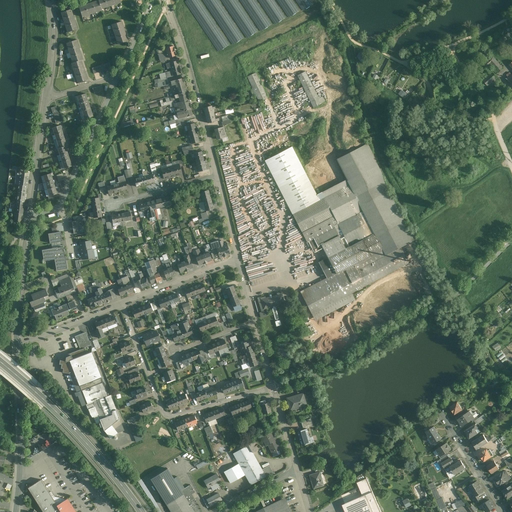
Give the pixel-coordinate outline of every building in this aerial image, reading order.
[(119,0),(97,0),(98,0),(79,7),(82,17),(101,11),(101,9),(121,3),(119,0)] [(71,9),(61,13),(67,32),(78,29),(71,9)] [(128,41),(121,21),(111,25),(118,44),(128,41)] [(318,22),(252,55),(253,58),(250,59),(249,56),(241,60),(246,71),(254,67),(252,64),(255,63),(257,66),(323,33),(318,22)] [(83,59),(77,40),(66,43),(72,63),(71,63),(77,83),(88,80),(82,60),(83,59)] [(173,46),(165,48),(167,52),(158,54),(159,60),(160,60),(165,58),(176,55),(173,46)] [(356,57),(362,62),(366,57),(361,52),(356,57)] [(499,64),(491,55),(489,57),(491,59),(484,64),(488,68),(491,65),(494,68),(499,64)] [(177,61),(166,64),(167,69),(171,68),(172,71),(176,70),(175,66),(179,66),(177,61)] [(110,62),(92,68),(94,74),(111,68),(110,62)] [(494,68),(492,69),(496,74),(498,72),(498,73),(503,68),(499,64),(494,68)] [(176,70),(172,71),(165,73),(159,74),(161,79),(166,78),(167,78),(181,74),(179,66),(175,66),(176,70)] [(492,71),(480,82),(488,91),(489,92),(501,81),(492,71)] [(268,98),(256,72),(247,76),(253,89),(250,90),(253,96),(255,94),(256,96),(254,96),(257,101),(258,101),(259,102),(268,98)] [(304,72),(297,75),(305,91),(313,87),(304,72)] [(182,78),(170,81),(172,86),(176,85),(176,87),(180,86),(180,84),(183,83),(182,78)] [(183,83),(180,84),(180,86),(176,87),(177,89),(173,90),(174,94),(178,93),(178,94),(186,92),(183,83)] [(318,98),(313,87),(305,91),(313,107),(321,103),(318,98)] [(178,94),(174,95),(170,96),(171,101),(167,102),(168,105),(174,103),(188,100),(186,92),(178,94)] [(86,93),(78,96),(80,104),(88,101),(86,93)] [(88,101),(80,104),(83,111),(91,108),(88,101)] [(189,102),(175,106),(177,113),(190,109),(189,102)] [(56,123),(61,121),(57,106),(51,107),(56,123)] [(211,106),(203,108),(206,115),(213,113),(212,109),(211,106)] [(91,108),(83,111),(85,119),(93,116),(91,108)] [(190,109),(177,113),(177,115),(178,119),(183,118),(192,115),(190,109)] [(213,113),(206,115),(208,123),(215,121),(214,117),(213,113)] [(224,125),(232,122),(229,115),(222,117),(224,125)] [(316,119),(261,147),(265,155),(320,127),(316,119)] [(24,168),(30,169),(36,124),(33,124),(30,123),(24,162),(24,167),(24,168)] [(194,123),(186,125),(187,126),(189,134),(197,132),(194,123)] [(53,127),(55,134),(64,132),(62,125),(53,127)] [(223,127),(215,129),(217,139),(226,137),(223,127)] [(55,134),(58,142),(66,139),(64,132),(55,134)] [(189,134),(191,144),(199,142),(197,132),(189,134)] [(58,142),(60,149),(68,146),(66,139),(58,142)] [(363,146),(336,159),(346,179),(356,198),(383,250),(398,242),(401,247),(412,241),(363,146)] [(58,150),(61,157),(70,154),(67,147),(58,150)] [(292,147),(265,161),(292,214),(319,200),(316,195),(292,147)] [(201,151),(194,153),(196,163),(204,161),(201,151)] [(61,157),(64,164),(72,161),(70,154),(61,157)] [(64,164),(66,171),(75,168),(72,161),(64,164)] [(204,161),(196,163),(199,171),(206,170),(204,161)] [(179,164),(173,166),(176,176),(182,174),(180,167),(179,164)] [(173,166),(167,168),(170,178),(176,176),(173,166)] [(161,169),(162,171),(164,179),(170,178),(167,168),(161,169)] [(43,177),(45,184),(54,181),(52,174),(43,177)] [(152,174),(143,176),(145,184),(154,182),(152,174)] [(29,177),(20,175),(19,185),(26,186),(27,186),(29,177)] [(143,176),(134,179),(136,187),(145,184),(143,176)] [(346,179),(316,195),(319,200),(292,214),(307,242),(308,242),(312,249),(321,245),(327,258),(328,257),(336,273),(327,278),(326,278),(303,290),(315,312),(409,263),(409,262),(408,260),(401,247),(398,242),(383,250),(356,198),(346,179)] [(45,184),(47,190),(56,188),(54,181),(45,184)] [(119,183),(116,184),(118,192),(127,189),(125,182),(119,183)] [(116,184),(106,187),(109,194),(118,192),(116,184)] [(26,186),(19,185),(16,203),(24,204),(26,189),(25,189),(26,186)] [(47,190),(50,197),(58,195),(56,188),(47,190)] [(208,190),(201,192),(203,202),(211,200),(208,190)] [(170,196),(154,200),(156,208),(172,204),(170,196)] [(99,198),(91,199),(92,208),(100,207),(99,199),(99,200),(99,198)] [(154,200),(145,203),(147,211),(147,210),(149,218),(155,216),(153,209),(156,208),(154,200)] [(211,200),(203,202),(206,211),(213,209),(211,200)] [(24,204),(16,203),(15,203),(15,205),(16,205),(15,209),(15,213),(22,214),(24,204)] [(100,207),(92,208),(94,218),(102,217),(100,207)] [(130,212),(121,214),(122,222),(131,220),(130,212)] [(22,214),(15,213),(14,222),(21,223),(22,214)] [(121,214),(111,215),(113,223),(122,222),(121,214)] [(70,221),(72,235),(87,233),(85,218),(70,221)] [(48,234),(49,243),(62,241),(61,232),(48,234)] [(90,241),(80,243),(81,252),(92,250),(90,241)] [(208,244),(203,246),(204,249),(202,250),(203,254),(202,254),(205,263),(208,262),(212,260),(208,252),(210,251),(208,244)] [(224,246),(217,249),(218,251),(220,257),(223,256),(226,255),(229,254),(230,254),(227,245),(224,246)] [(63,247),(42,250),(44,260),(56,258),(58,270),(67,269),(65,260),(64,260),(63,252),(64,252),(63,247)] [(93,249),(92,250),(81,252),(82,259),(94,257),(93,249)] [(198,249),(193,251),(195,257),(199,265),(203,264),(205,263),(202,254),(200,255),(198,249)] [(190,259),(188,254),(183,256),(185,261),(183,262),(187,270),(187,271),(189,270),(189,269),(193,268),(190,259)] [(172,264),(170,259),(166,261),(165,256),(163,257),(164,260),(170,277),(175,275),(173,272),(174,272),(174,270),(173,271),(171,265),(172,264)] [(327,258),(318,262),(326,278),(327,278),(336,273),(328,257),(327,258)] [(158,272),(157,273),(154,267),(156,266),(153,260),(149,262),(150,267),(157,282),(158,281),(162,280),(158,272)] [(170,277),(164,260),(162,261),(165,270),(163,270),(166,278),(170,277)] [(177,264),(180,273),(184,271),(187,270),(183,262),(182,262),(177,264)] [(157,282),(150,267),(149,267),(149,269),(148,269),(150,276),(148,276),(151,284),(155,283),(157,282)] [(77,288),(71,273),(68,274),(71,279),(74,289),(77,288)] [(68,274),(58,278),(60,284),(71,279),(68,274)] [(146,277),(144,278),(142,274),(136,276),(138,281),(137,281),(140,289),(149,285),(146,277)] [(128,276),(121,278),(124,286),(127,285),(126,282),(130,281),(128,276)] [(58,278),(50,280),(49,285),(52,283),(53,286),(60,284),(58,278)] [(71,279),(60,284),(61,286),(57,287),(58,289),(55,291),(56,294),(58,299),(66,296),(72,293),(71,291),(74,289),(71,279)] [(112,289),(108,290),(108,292),(103,294),(100,287),(102,287),(101,282),(98,283),(97,279),(94,281),(96,285),(103,303),(116,298),(114,290),(112,290),(112,289)] [(83,283),(76,286),(79,292),(85,290),(83,283)] [(130,283),(129,283),(129,284),(127,285),(124,286),(127,294),(134,291),(131,284),(130,283)] [(202,283),(193,286),(196,294),(205,290),(202,283)] [(103,303),(96,285),(89,288),(91,293),(95,291),(96,295),(97,295),(97,296),(88,300),(91,308),(103,303)] [(121,287),(119,288),(118,287),(117,287),(118,288),(117,289),(120,296),(127,294),(124,286),(121,287)] [(193,286),(184,290),(187,297),(196,294),(193,286)] [(233,286),(226,288),(229,297),(236,295),(233,286)] [(46,289),(31,295),(33,301),(30,302),(32,307),(33,307),(34,310),(35,310),(35,312),(46,308),(45,306),(44,303),(46,302),(44,297),(48,295),(46,289)] [(277,295),(264,299),(264,297),(261,298),(260,298),(263,309),(264,308),(283,303),(280,292),(277,293),(277,295)] [(72,293),(66,296),(68,302),(74,299),(72,293)] [(176,293),(167,296),(170,304),(179,300),(176,293)] [(236,295),(229,297),(233,306),(240,303),(236,295)] [(167,296),(158,300),(161,307),(170,304),(167,296)] [(263,309),(260,298),(261,298),(261,297),(257,298),(261,312),(259,313),(261,317),(267,316),(265,310),(264,308),(263,309)] [(68,303),(59,307),(58,305),(54,307),(54,306),(49,307),(51,310),(53,316),(55,315),(57,321),(61,319),(60,317),(69,314),(67,310),(71,309),(68,303)] [(150,303),(141,307),(144,314),(152,310),(150,303)] [(141,307),(132,310),(135,317),(144,314),(141,307)] [(113,316),(104,319),(107,327),(116,323),(113,316)] [(215,317),(206,320),(209,327),(218,324),(215,317)] [(104,319),(95,323),(97,330),(95,331),(98,338),(104,336),(101,329),(107,327),(104,319)] [(206,320),(198,324),(200,331),(209,327),(206,320)] [(193,334),(188,321),(178,325),(184,338),(193,334)] [(177,323),(178,325),(171,327),(173,333),(172,334),(173,337),(171,337),(172,340),(174,340),(175,341),(184,338),(178,325),(178,323),(177,323)] [(167,329),(162,332),(165,339),(170,337),(167,329)] [(156,331),(143,336),(146,345),(147,345),(160,340),(156,331)] [(86,332),(75,336),(76,340),(80,349),(84,348),(91,345),(89,341),(86,332)] [(235,336),(230,338),(233,346),(238,344),(235,336)] [(224,340),(215,343),(218,350),(227,346),(224,340)] [(129,341),(119,344),(122,352),(131,348),(129,341)] [(251,346),(249,347),(247,342),(244,343),(242,342),(241,342),(241,344),(240,344),(241,350),(244,349),(247,358),(255,355),(251,346)] [(215,343),(206,347),(209,353),(218,350),(215,343)] [(492,345),(495,351),(501,348),(499,343),(492,345)] [(162,346),(155,349),(158,358),(166,355),(162,346)] [(87,354),(84,348),(80,349),(67,354),(68,357),(66,357),(65,361),(60,360),(59,365),(61,365),(61,369),(63,369),(62,373),(69,374),(69,375),(74,376),(76,375),(82,390),(103,382),(91,352),(87,354)] [(198,349),(190,353),(192,360),(198,358),(199,359),(198,361),(199,364),(202,362),(202,361),(204,360),(202,356),(201,356),(199,351),(198,349)] [(203,349),(199,351),(201,356),(202,356),(204,360),(204,362),(207,361),(203,349)] [(190,353),(181,356),(183,363),(192,360),(190,353)] [(166,355),(158,358),(162,367),(165,366),(169,364),(166,355)] [(255,355),(247,358),(249,362),(250,367),(258,364),(255,355)] [(133,356),(124,359),(125,362),(122,363),(124,368),(135,363),(133,356)] [(167,371),(163,373),(166,382),(175,379),(171,370),(167,371)] [(137,372),(127,376),(130,383),(140,380),(137,372)] [(240,379),(231,382),(233,389),(243,386),(240,379)] [(103,382),(82,390),(83,394),(78,396),(82,406),(86,405),(108,396),(103,382)] [(231,382),(221,386),(224,393),(233,389),(231,382)] [(204,390),(202,385),(197,387),(199,392),(194,394),(197,401),(207,398),(207,397),(204,390)] [(214,386),(204,390),(207,397),(216,394),(214,386)] [(144,387),(134,391),(137,399),(147,395),(144,387)] [(185,394),(176,398),(178,405),(188,401),(185,394)] [(303,394),(287,398),(290,411),(306,406),(303,394)] [(108,396),(86,405),(90,414),(92,417),(94,417),(96,424),(101,422),(100,419),(112,414),(111,412),(116,410),(110,395),(108,396)] [(176,398),(166,401),(169,409),(178,405),(176,398)] [(249,400),(239,404),(242,411),(251,408),(249,400)] [(268,403),(266,403),(265,400),(260,402),(264,414),(271,412),(268,403)] [(150,402),(140,406),(144,413),(146,412),(153,409),(150,402)] [(463,411),(458,402),(450,407),(453,412),(453,413),(454,414),(456,414),(457,414),(458,414),(463,411)] [(239,404),(230,407),(233,415),(242,411),(239,404)] [(222,408),(213,411),(215,418),(225,415),(222,408)] [(116,410),(111,412),(112,414),(100,419),(101,422),(104,431),(105,430),(111,438),(117,433),(124,430),(116,410)] [(213,411),(203,415),(206,422),(215,418),(213,411)] [(462,416),(457,420),(458,420),(462,426),(471,420),(474,417),(470,411),(462,416)] [(194,415),(184,419),(187,427),(197,423),(194,415)] [(480,417),(474,421),(476,424),(477,425),(483,421),(480,417)] [(184,419),(175,423),(178,430),(187,427),(184,419)] [(310,419),(301,422),(303,429),(307,428),(307,429),(307,427),(312,425),(310,419)] [(476,424),(465,431),(467,434),(467,435),(467,436),(467,437),(468,438),(469,437),(469,438),(481,431),(477,425),(476,424)] [(442,438),(434,426),(426,431),(429,435),(428,436),(432,442),(435,440),(436,442),(442,438)] [(302,430),(297,432),(301,445),(304,444),(304,445),(311,443),(307,429),(307,428),(303,429),(302,430)] [(274,438),(271,433),(262,437),(266,445),(269,444),(272,452),(271,452),(273,457),(283,453),(275,438),(277,437),(274,438)] [(484,435),(472,442),(475,447),(474,447),(476,450),(480,448),(479,448),(488,442),(484,435)] [(255,441),(248,445),(252,452),(259,449),(255,441)] [(447,443),(437,450),(440,455),(440,456),(447,452),(450,449),(447,443)] [(242,449),(233,454),(239,464),(245,475),(251,485),(266,476),(262,469),(252,452),(248,445),(242,449)] [(487,449),(480,454),(483,458),(482,459),(483,461),(485,461),(486,460),(493,455),(491,452),(489,453),(487,449)] [(449,454),(443,458),(440,459),(442,463),(451,458),(449,454)] [(442,463),(441,463),(444,468),(449,465),(450,467),(453,465),(452,463),(453,462),(451,458),(442,463)] [(450,467),(452,470),(454,474),(455,474),(465,468),(461,460),(453,465),(450,467)] [(495,461),(487,466),(490,471),(490,472),(491,473),(493,473),(494,473),(494,472),(499,469),(495,461)] [(239,464),(224,472),(230,483),(245,475),(239,464)] [(269,465),(262,469),(266,476),(273,472),(269,465)] [(194,511),(183,494),(179,497),(177,493),(181,490),(174,479),(167,468),(150,479),(166,505),(170,511),(194,511)] [(452,470),(447,473),(450,478),(455,475),(455,474),(454,474),(452,470)] [(506,470),(495,478),(498,484),(499,483),(500,484),(501,484),(502,484),(503,483),(511,478),(506,470)] [(316,474),(310,475),(313,487),(317,486),(317,487),(323,485),(319,473),(316,474)] [(217,474),(204,481),(208,488),(211,486),(213,491),(220,487),(217,483),(221,481),(217,474)] [(190,485),(184,488),(177,476),(174,479),(181,490),(177,493),(179,497),(183,494),(194,511),(201,511),(194,499),(198,497),(190,485)] [(43,511),(75,511),(67,499),(54,497),(51,492),(49,493),(41,480),(28,488),(43,511)] [(477,481),(468,486),(470,489),(469,490),(469,491),(471,490),(472,490),(471,490),(473,492),(475,496),(476,496),(478,495),(484,491),(481,488),(482,488),(479,484),(477,481)] [(511,484),(502,491),(505,495),(505,497),(507,498),(507,499),(511,495),(511,484)] [(430,490),(436,503),(442,500),(436,487),(430,490)] [(218,493),(207,500),(210,506),(222,500),(218,493)] [(372,511),(365,495),(359,497),(342,505),(344,511),(372,511)] [(478,495),(476,496),(475,496),(472,498),(475,504),(476,503),(481,500),(478,495)] [(291,511),(285,498),(255,511),(291,511)] [(463,500),(452,503),(454,509),(465,505),(463,500)] [(489,500),(482,504),(487,511),(494,507),(489,500)] [(437,506),(439,511),(446,511),(448,511),(444,503),(437,506)] [(475,504),(469,508),(472,511),(474,511),(477,510),(477,509),(479,508),(476,503),(475,504)]
